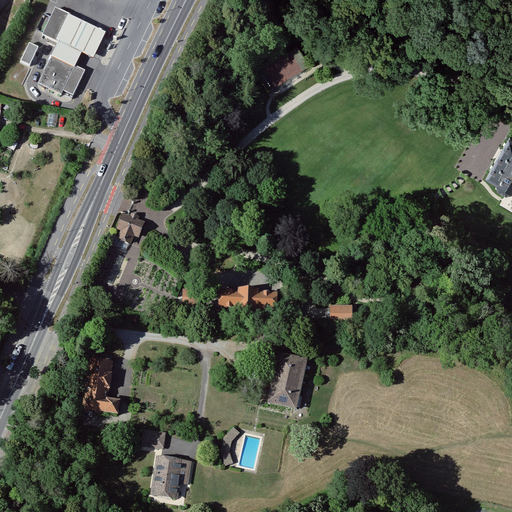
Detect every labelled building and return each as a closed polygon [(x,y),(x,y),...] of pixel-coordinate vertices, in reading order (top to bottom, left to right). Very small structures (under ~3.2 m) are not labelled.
[(0,23),(8,28),(22,1),(19,0),(10,0),(0,19),(0,23)] [(93,58),(105,34),(90,27),(79,21),(55,10),(43,35),(59,43),(38,84),(61,95),(63,92),(73,96),(85,72),(75,67),(82,53),(93,58)] [(38,49),(29,45),(21,62),(30,66),(38,49)] [(511,139),(510,139),(489,177),(497,181),(498,186),(507,191),(511,191),(511,190),(511,139)] [(123,217),(118,230),(122,232),(118,241),(129,245),(133,237),(138,239),(143,225),(136,222),(138,218),(132,216),(130,220),(123,217)] [(218,292),(217,307),(274,309),(274,294),(255,293),(256,290),(237,289),(237,292),(218,292)] [(198,291),(183,291),(182,305),(198,305),(198,291)] [(299,300),(284,300),(284,316),(299,316),(299,300)] [(350,307),(330,307),(330,322),(350,322),(350,307)] [(286,332),(263,327),(262,330),(260,340),(283,345),(286,332)] [(260,340),(262,330),(254,328),(251,339),(260,340)] [(295,410),(305,359),(277,353),(266,404),(295,410)] [(117,414),(119,399),(107,397),(112,360),(89,357),(88,368),(82,368),(77,409),(117,414)] [(163,449),(165,433),(143,430),(140,445),(163,449)] [(192,461),(157,456),(151,496),(177,500),(180,484),(188,485),(192,461)]
